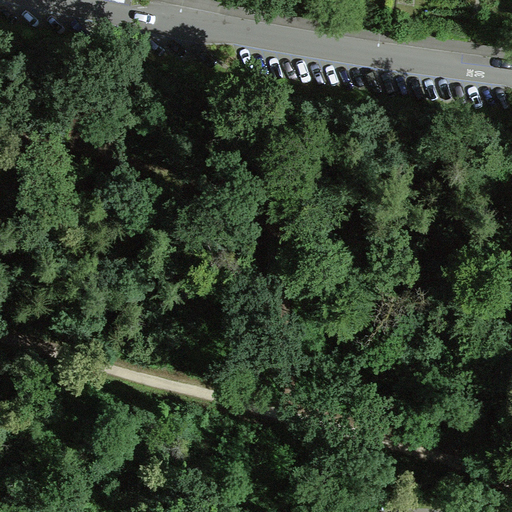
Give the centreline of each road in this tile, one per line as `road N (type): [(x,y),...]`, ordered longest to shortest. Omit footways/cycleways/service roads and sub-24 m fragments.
road 1 (track): [(0,336),(369,428),(511,489)]
road 2 (tertiary): [(68,0),(511,77)]
